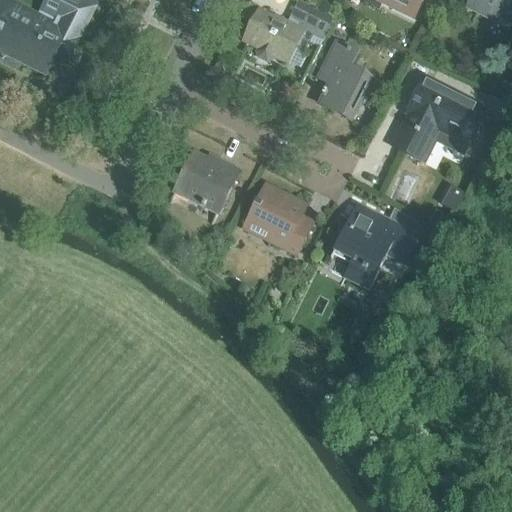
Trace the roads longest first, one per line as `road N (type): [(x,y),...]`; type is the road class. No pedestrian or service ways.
road 1 (residential): [(143,162),(225,0)]
road 2 (residential): [(143,162),(109,182),(84,180),(0,134)]
